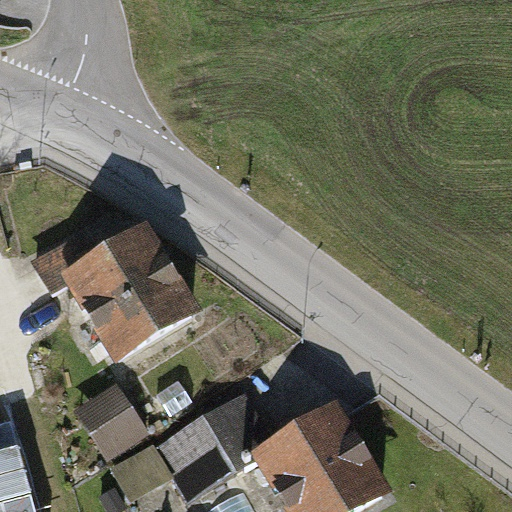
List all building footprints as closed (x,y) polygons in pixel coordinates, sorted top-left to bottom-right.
[(64,290),(111,371),(197,321),(144,230),(133,236),(118,211),(21,267),(42,302),(64,290)] [(116,390),(73,417),(104,465),(146,438),(116,390)] [(245,404),(170,450),(198,495),(272,449),(245,404)] [(280,511),(374,511),(392,501),(340,417),(254,469),(280,511)] [(153,449),(109,475),(118,490),(130,510),(174,483),(153,449)] [(99,511),(127,511),(130,510),(118,490),(95,504),(99,511)]
